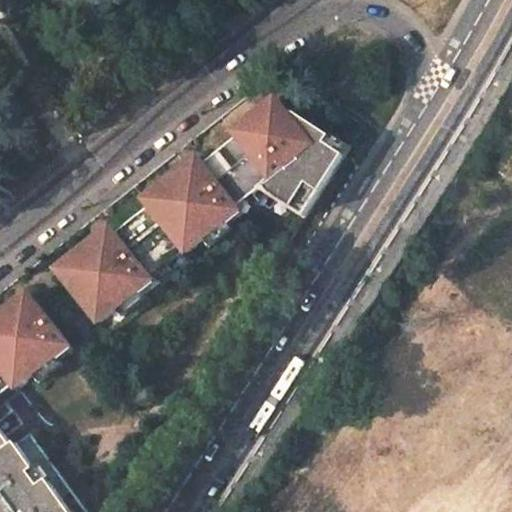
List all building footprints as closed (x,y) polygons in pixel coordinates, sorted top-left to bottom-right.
[(76,266),(63,276),(70,285),(93,314),(101,324),(141,292),(144,297),(157,287),(150,279),(186,251),(189,254),(228,222),(231,227),(245,216),(239,209),(254,197),(225,151),(205,167),(191,177),(186,171),(159,192),(165,199),(117,236),(104,247),(99,240),(72,262),(76,266)] [(205,167),(199,160),(186,171),(191,177),(205,167)] [(112,230),(99,240),(104,247),(117,236),(112,230)] [(70,285),(54,299),(77,328),(93,314),(70,285)] [(30,295),(17,306),(22,312),(35,302),(30,295)] [(0,511),(71,511),(50,482),(41,488),(32,475),(36,471),(17,444),(13,446),(0,428),(0,423),(14,412),(5,401),(58,358),(61,362),(75,351),(35,302),(22,312),(17,306),(0,318),(0,511)]
